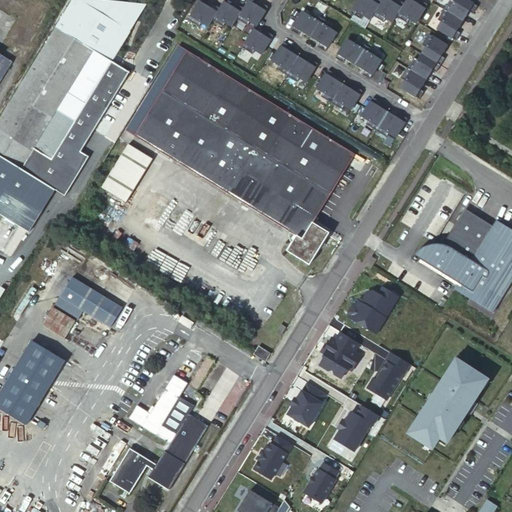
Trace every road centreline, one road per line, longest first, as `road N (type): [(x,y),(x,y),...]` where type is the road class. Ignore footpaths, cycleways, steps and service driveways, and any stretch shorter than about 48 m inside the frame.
road 1 (unclassified): [(433,123),(186,511)]
road 2 (unknown): [(283,256),(184,190),(154,197),(143,217),(147,232),(243,284),(268,278)]
road 3 (unknown): [(171,0),(23,250),(0,260)]
road 4 (unknown): [(0,382),(64,279),(75,274),(109,287),(150,327)]
road 5 (residential): [(433,123),(274,24),(288,0)]
road 6 (unclassified): [(506,0),(433,123)]
